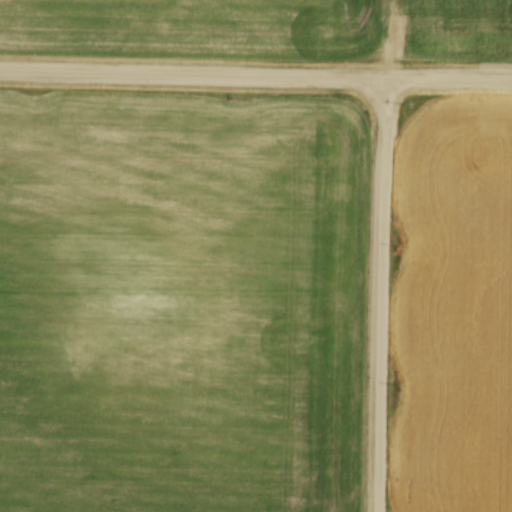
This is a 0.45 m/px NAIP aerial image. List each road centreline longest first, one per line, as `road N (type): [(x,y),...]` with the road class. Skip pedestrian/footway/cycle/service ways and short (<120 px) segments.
road 1 (residential): [(0,68),(511,78)]
road 2 (residential): [(376,511),(383,76)]
